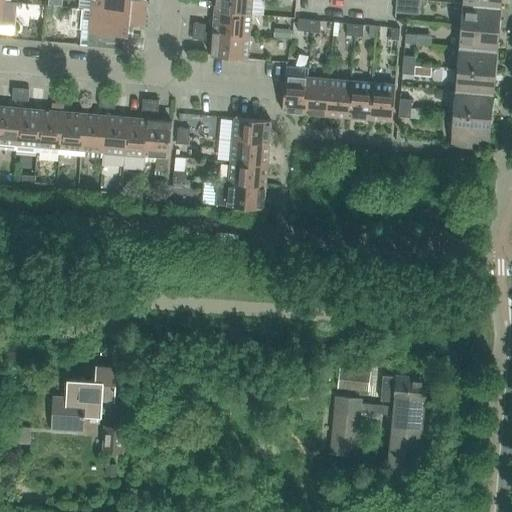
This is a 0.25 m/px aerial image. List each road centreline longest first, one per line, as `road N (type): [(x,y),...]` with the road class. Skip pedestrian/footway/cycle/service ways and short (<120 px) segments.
road 1 (residential): [(0,294),(390,321)]
road 2 (residential): [(171,78),(0,65)]
